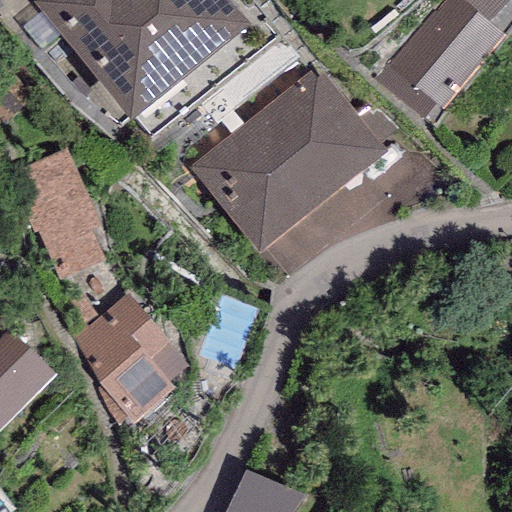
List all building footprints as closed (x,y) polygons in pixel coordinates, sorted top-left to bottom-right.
[(38,0),(31,6),(129,128),(251,31),(226,0),(38,0)] [(432,12),(386,66),(441,114),(505,41),(487,25),(458,0),(445,0),(434,14),(432,12)] [(458,0),(487,25),(509,0),(458,0)] [(311,73),(190,168),(260,256),(387,156),(322,74),(316,80),(311,73)] [(65,153),(8,175),(29,229),(35,226),(57,286),(102,269),(88,233),(95,231),(65,153)] [(126,298),(69,348),(92,374),(84,381),(127,430),(172,391),(167,385),(187,367),(126,298)] [(0,430),(52,380),(6,333),(0,338),(0,430)]
